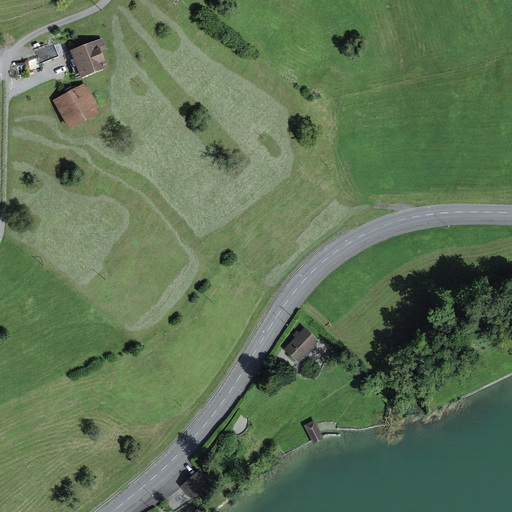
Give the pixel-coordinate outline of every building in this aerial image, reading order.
[(108,39),(79,49),(89,77),(118,67),(108,39)] [(90,80),(59,98),(77,128),(108,110),(90,80)] [(325,337),(308,323),(288,347),(305,361),(325,337)] [(318,420),(308,425),(316,443),(326,438),(318,420)] [(201,471),(184,486),(198,501),(214,486),(201,471)]
